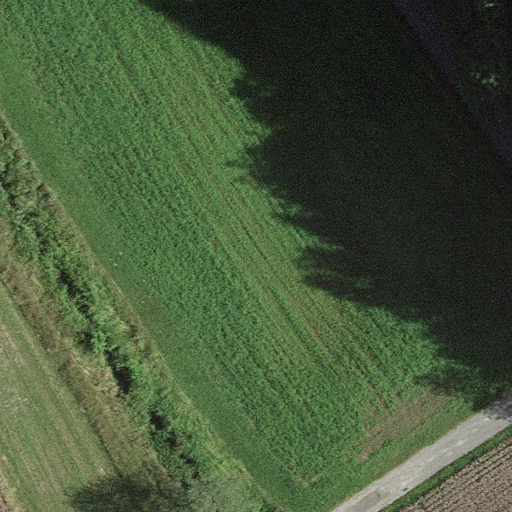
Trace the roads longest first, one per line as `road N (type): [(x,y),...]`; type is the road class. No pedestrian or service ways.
road 1 (unclassified): [(395,0),(511,166)]
road 2 (track): [(511,411),(354,511)]
